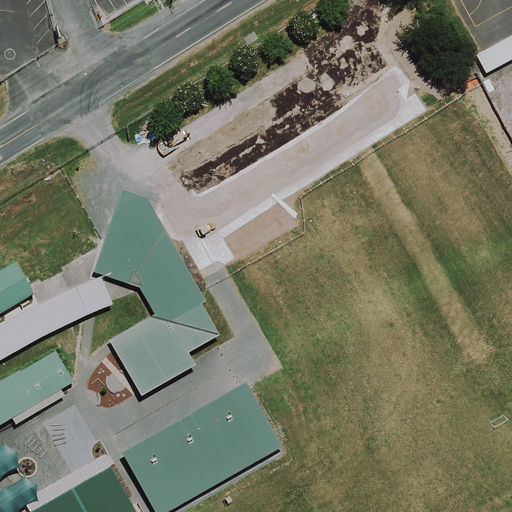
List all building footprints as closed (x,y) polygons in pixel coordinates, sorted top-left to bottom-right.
[(511,55),(511,44),(509,39),(476,56),(484,71),(511,55)] [(227,336),(157,203),(125,190),(98,272),(140,285),(156,315),(112,340),(117,350),(144,398),(196,370),(189,357),(227,336)] [(0,329),(0,364),(19,353),(115,305),(102,278),(2,328),(0,329)] [(0,431),(82,384),(62,350),(0,386),(0,431)] [(104,511),(50,420),(20,438),(62,511),(104,511)]
